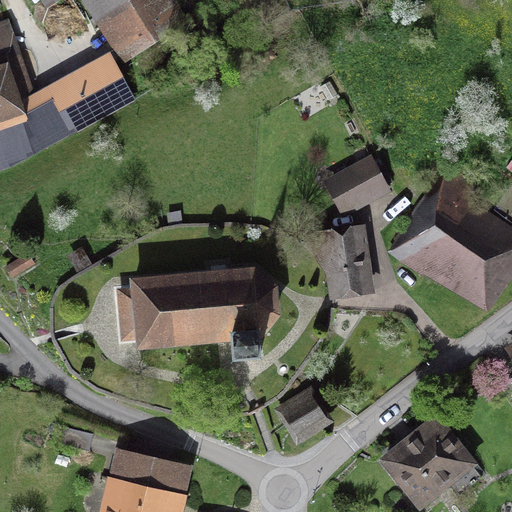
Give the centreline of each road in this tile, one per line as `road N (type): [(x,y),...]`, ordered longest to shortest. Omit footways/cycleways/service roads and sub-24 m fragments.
road 1 (residential): [(0,321),(79,396),(282,490)]
road 2 (residential): [(282,490),(511,315)]
